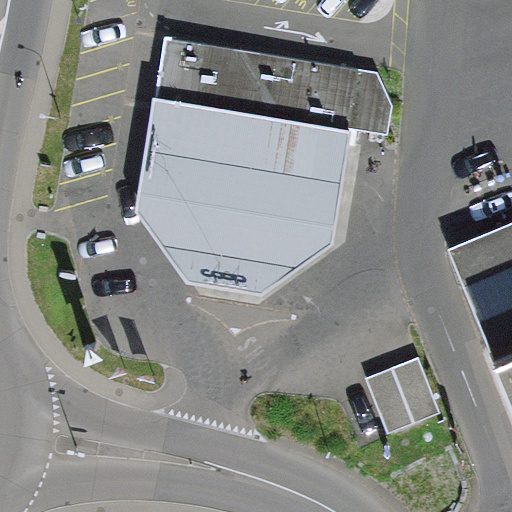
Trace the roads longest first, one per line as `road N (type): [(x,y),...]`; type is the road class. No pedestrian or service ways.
road 1 (primary): [(0,490),(22,440),(23,401),(0,342)]
road 2 (primary): [(0,149),(23,0)]
